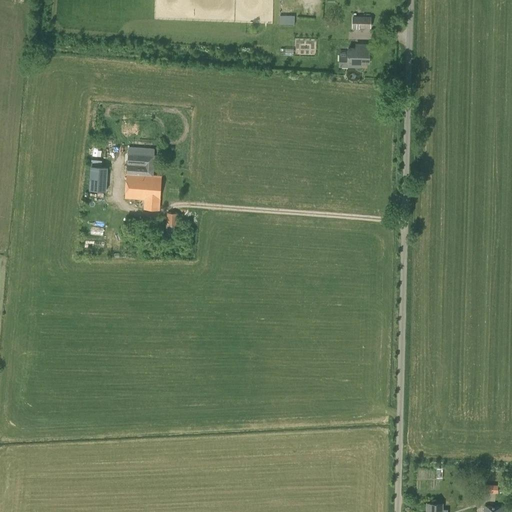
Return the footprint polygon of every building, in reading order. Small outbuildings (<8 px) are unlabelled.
[(294,24),(294,15),(278,15),(278,24),(294,24)] [(353,30),(372,30),(372,18),(353,18),(353,30)] [(347,48),(347,52),(339,51),(338,66),(346,66),(359,67),(360,63),(368,63),(368,45),(355,45),(355,49),(347,48)] [(138,135),(141,106),(123,104),(121,133),(138,135)] [(160,177),(153,176),(154,149),(128,147),(128,154),(125,198),(145,200),(144,209),(158,209),(160,177)] [(89,190),(106,191),(107,167),(91,166),(89,190)] [(175,226),(176,213),(168,213),(167,225),(175,226)] [(441,511),(442,504),(427,503),(427,511),(428,511),(441,511)]
